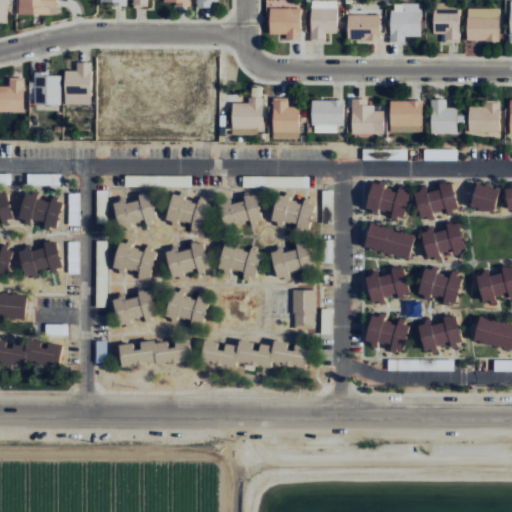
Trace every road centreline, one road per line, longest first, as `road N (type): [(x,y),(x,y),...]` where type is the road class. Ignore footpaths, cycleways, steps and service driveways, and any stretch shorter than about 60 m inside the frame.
road 1 (residential): [(0,50),(76,34),(243,33),(248,54),(263,67),(511,68)]
road 2 (residential): [(511,169),(0,164)]
road 3 (tertiary): [(0,412),(511,417)]
road 4 (track): [(225,460),(511,459)]
road 5 (residential): [(341,168),(339,415)]
road 6 (residential): [(87,166),(85,412)]
road 7 (track): [(225,460),(0,458)]
